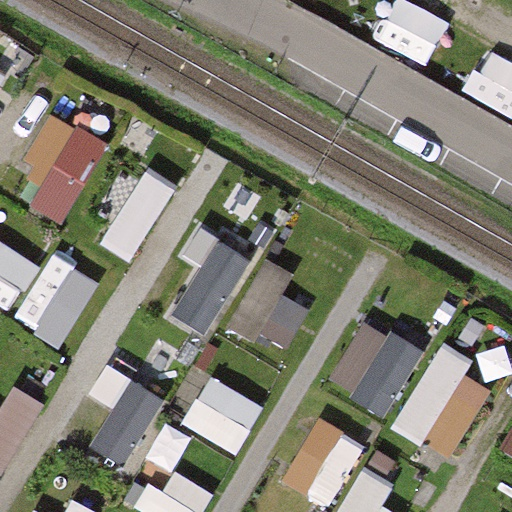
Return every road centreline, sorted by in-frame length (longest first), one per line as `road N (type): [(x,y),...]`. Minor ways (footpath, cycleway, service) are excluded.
road 1 (track): [(182,211),(1,511)]
road 2 (residential): [(211,0),(511,157)]
road 3 (track): [(359,302),(233,511)]
road 4 (track): [(511,398),(446,511)]
